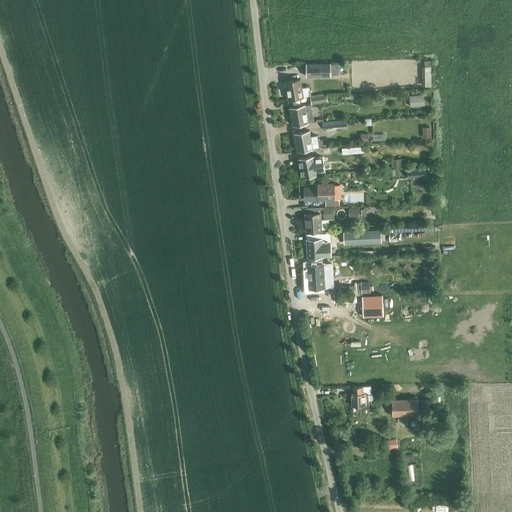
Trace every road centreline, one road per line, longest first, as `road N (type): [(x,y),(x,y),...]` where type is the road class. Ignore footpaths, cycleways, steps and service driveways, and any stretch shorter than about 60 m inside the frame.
road 1 (unclassified): [(339,511),(306,374),(252,0)]
road 2 (unclassified): [(39,511),(19,373),(0,321)]
